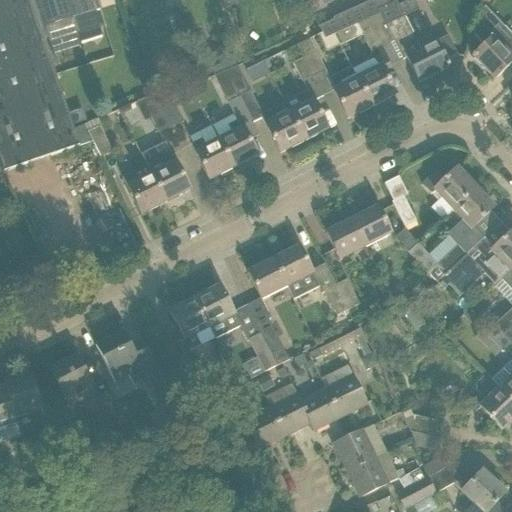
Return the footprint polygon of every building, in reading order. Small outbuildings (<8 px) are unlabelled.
[(0,0),(0,164),(3,173),(4,173),(79,147),(72,128),(72,127),(68,116),(28,0),(0,0)] [(66,0),(35,0),(53,55),(81,46),(77,34),(73,18),(66,0)] [(97,0),(66,0),(73,18),(98,10),(100,10),(97,0)] [(333,21),(318,27),(324,41),(358,26),(370,20),(381,15),(398,7),(394,0),(378,0),(373,2),(373,0),(332,19),(333,21)] [(483,46),(471,57),(493,80),(508,67),(511,62),(511,42),(505,49),(493,37),(503,28),(484,7),(479,11),(472,34),(483,46)] [(98,10),(73,18),(77,34),(103,26),(98,10)] [(370,20),(382,45),(392,40),(402,60),(406,58),(418,83),(448,68),(445,61),(457,55),(448,37),(435,43),(429,33),(414,40),(403,17),(386,26),(381,15),(370,20)] [(370,51),(382,45),(370,20),(358,26),(370,51)] [(313,45),(302,50),(315,76),(325,71),(313,45)] [(208,49),(205,53),(206,58),(210,61),(218,60),(221,55),(220,50),(216,48),(208,49)] [(315,76),(302,50),(290,56),(303,82),(315,76)] [(371,72),(356,79),(371,108),(395,95),(376,57),(366,62),(371,72)] [(238,66),(227,72),(240,98),(250,92),(238,66)] [(199,68),(185,72),(189,87),(204,82),(199,68)] [(240,98),(227,72),(216,77),(228,103),(240,98)] [(371,108),(356,79),(342,86),(337,77),(327,82),(347,120),(371,108)] [(298,96),(284,104),(287,111),(289,113),(303,142),(327,130),(318,112),(313,101),(308,92),(298,96)] [(169,97),(157,102),(170,127),(181,122),(169,97)] [(170,127),(157,102),(146,107),(159,133),(170,127)] [(83,110),(68,116),(72,127),(87,122),(83,110)] [(287,111),(263,123),(264,126),(279,154),(303,142),(289,113),(287,111)] [(235,114),(211,126),(232,169),(257,157),(235,114)] [(232,169),(211,126),(186,138),(208,181),(232,169)] [(88,132),(100,158),(112,152),(100,127),(88,132)] [(151,175),(150,175),(165,204),(189,191),(164,143),(140,155),(151,175)] [(447,206),(452,211),(475,189),(456,169),(443,181),(435,173),(421,185),(437,202),(440,198),(447,206)] [(165,204),(150,175),(136,183),(131,173),(121,178),(141,216),(165,204)] [(456,246),(437,264),(446,274),(483,239),(473,228),(493,209),(475,189),(452,211),(461,220),(446,235),(456,246)] [(391,203),(400,221),(404,229),(416,223),(403,197),(391,203)] [(377,208),(351,221),(365,248),(391,235),(377,208)] [(365,248),(351,221),(325,234),(339,261),(365,248)] [(492,286),(499,279),(509,271),(511,268),(511,231),(493,249),(483,239),(446,274),(448,276),(454,283),(473,264),(492,286)] [(438,285),(448,276),(446,274),(437,264),(418,244),(408,253),(427,273),(438,285)] [(298,248),(273,261),(286,288),(293,300),(318,287),(298,248)] [(286,288),(273,261),(247,274),(261,301),(286,288)] [(509,271),(499,279),(511,292),(511,268),(509,271)] [(346,280),(335,286),(348,310),(359,305),(346,280)] [(348,310),(335,286),(324,291),(337,316),(348,310)] [(194,300),(208,328),(214,339),(239,327),(219,288),(194,300)] [(208,328),(194,300),(169,313),(189,352),(200,346),(195,335),(208,328)] [(511,308),(494,325),(503,334),(511,325),(511,308)] [(256,325),(260,334),(277,366),(287,360),(280,345),(267,319),(256,325)] [(503,334),(494,325),(492,323),(483,332),(502,352),(511,343),(503,334)] [(511,342),(511,325),(503,334),(511,343),(511,342)] [(317,348),(322,358),(363,338),(357,327),(317,348)] [(133,386),(146,379),(165,417),(177,411),(144,347),(133,353),(123,332),(95,347),(112,380),(126,373),(133,386)] [(277,366),(260,334),(248,340),(264,372),(277,366)] [(372,353),(360,359),(366,370),(377,364),(372,353)] [(301,355),(293,359),(297,367),(305,363),(301,355)] [(49,370),(68,408),(94,394),(75,356),(49,370)] [(511,363),(510,361),(490,380),(511,403),(511,363)] [(320,379),(325,390),(340,419),(366,406),(346,366),(320,379)] [(182,374),(199,406),(211,400),(195,367),(182,374)] [(511,420),(511,403),(490,380),(485,374),(476,383),(475,390),(479,394),(468,404),(475,412),(479,408),(501,431),(511,420)] [(3,384),(5,390),(6,390),(14,418),(41,411),(39,405),(56,400),(49,387),(35,391),(31,377),(3,384)] [(268,377),(258,382),(263,393),(273,388),(268,377)] [(264,398),(269,409),(284,438),(310,425),(299,403),(300,402),(291,384),(264,398)] [(247,388),(238,393),(241,399),(250,394),(247,388)] [(0,428),(4,427),(7,439),(19,436),(14,418),(6,390),(5,390),(0,391),(0,428)] [(325,390),(300,402),(299,403),(310,425),(313,432),(340,419),(325,390)] [(96,400),(114,435),(127,428),(109,393),(96,400)] [(284,438),(269,409),(244,422),(258,451),(284,438)] [(410,433),(438,439),(442,423),(414,416),(410,433)] [(333,445),(346,472),(375,458),(362,431),(333,445)] [(375,458),(346,472),(359,499),(399,479),(386,453),(375,458)] [(404,491),(404,490),(395,495),(404,511),(435,495),(434,493),(459,480),(450,465),(426,478),(424,480),(404,491)] [(398,480),(404,490),(404,491),(424,480),(417,469),(398,480)] [(467,487),(462,493),(473,504),(470,506),(475,511),(503,511),(495,504),(504,494),(481,472),(467,487)] [(385,498),(376,502),(379,509),(388,504),(385,498)]
